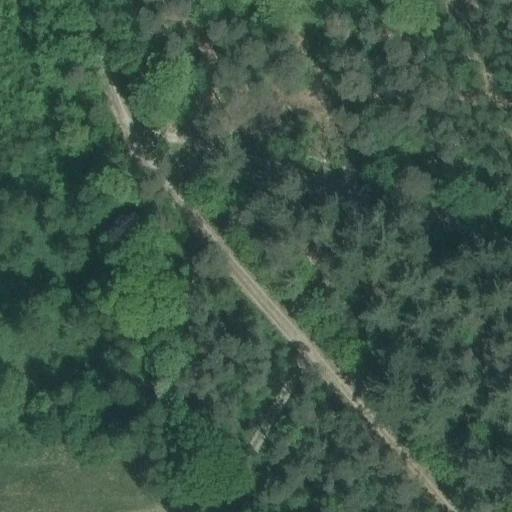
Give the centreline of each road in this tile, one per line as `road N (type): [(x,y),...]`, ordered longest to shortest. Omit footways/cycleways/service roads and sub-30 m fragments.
road 1 (track): [(463,511),(133,124),(76,0)]
road 2 (track): [(511,238),(133,124)]
